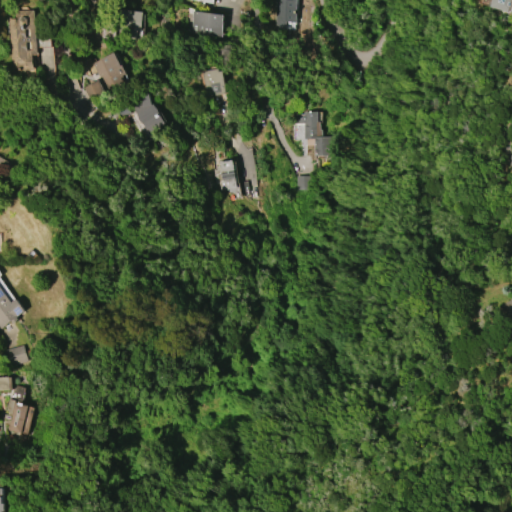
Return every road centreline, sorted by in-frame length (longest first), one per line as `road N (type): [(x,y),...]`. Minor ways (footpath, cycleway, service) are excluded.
road 1 (residential): [(259,0),(250,55),(297,164)]
road 2 (residential): [(69,0),(69,101),(101,118)]
road 3 (residential): [(323,0),(355,53),(393,0)]
